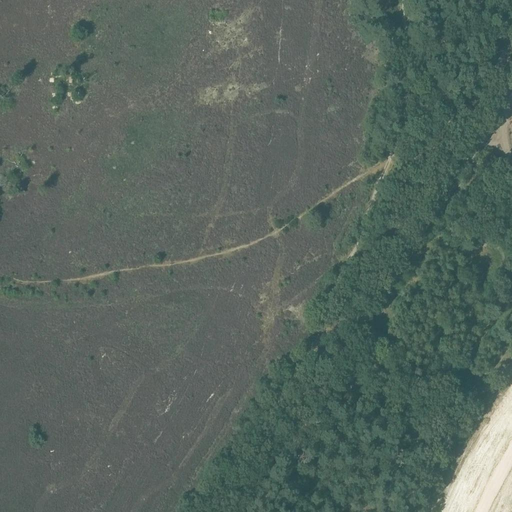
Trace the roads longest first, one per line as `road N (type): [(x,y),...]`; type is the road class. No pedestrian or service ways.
road 1 (track): [(404,0),(399,132),(304,359)]
road 2 (track): [(503,134),(462,166),(345,338)]
road 3 (track): [(304,359),(206,511)]
